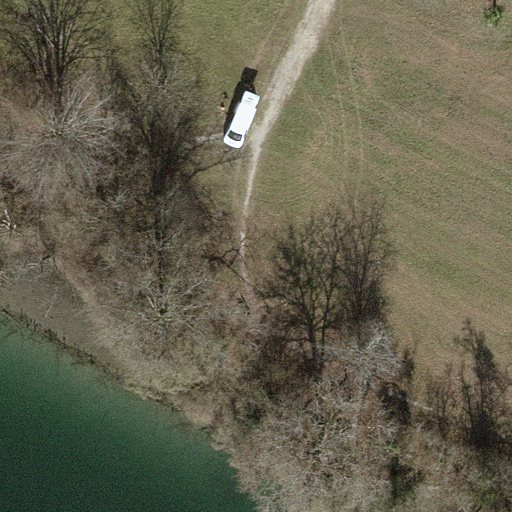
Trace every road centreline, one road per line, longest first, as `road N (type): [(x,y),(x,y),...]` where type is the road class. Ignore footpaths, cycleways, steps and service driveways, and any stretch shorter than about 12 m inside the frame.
road 1 (track): [(303,364),(222,264),(230,146),(304,0)]
road 2 (track): [(230,146),(0,145)]
